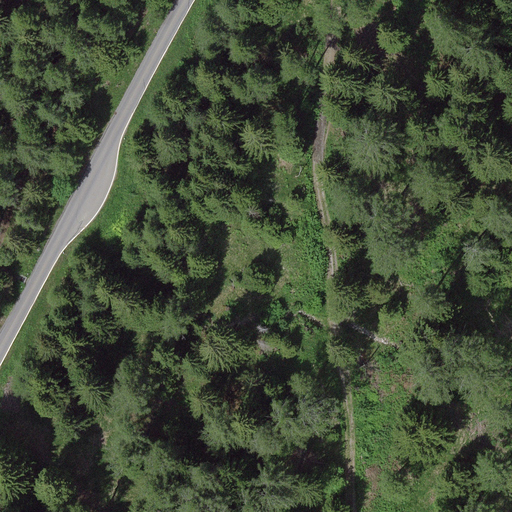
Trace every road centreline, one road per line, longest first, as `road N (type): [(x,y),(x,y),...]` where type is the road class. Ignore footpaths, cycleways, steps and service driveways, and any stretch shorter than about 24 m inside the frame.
road 1 (track): [(332,0),(357,397),(346,511)]
road 2 (unclassified): [(188,0),(110,132),(0,357)]
